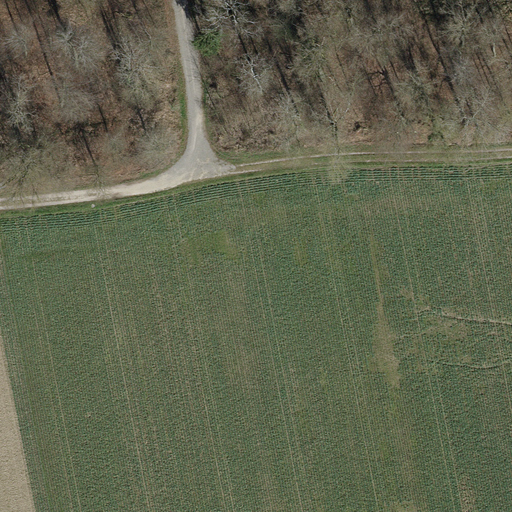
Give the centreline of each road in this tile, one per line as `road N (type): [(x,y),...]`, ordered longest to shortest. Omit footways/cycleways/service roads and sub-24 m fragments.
road 1 (track): [(0,199),(359,153),(511,148)]
road 2 (track): [(182,0),(218,168)]
